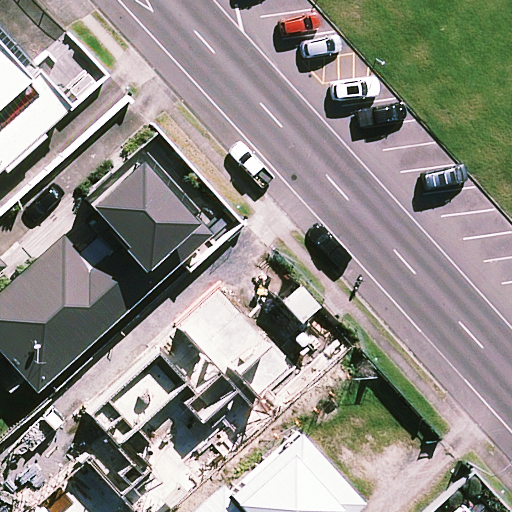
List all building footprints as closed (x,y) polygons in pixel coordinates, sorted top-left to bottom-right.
[(24,71),(0,43),(0,163),(65,106),(29,66),(24,71)] [(206,229),(133,148),(82,194),(105,220),(79,243),(64,226),(0,283),(0,348),(33,385),(206,229)] [(240,255),(0,479),(0,511),(115,511),(310,330),(240,255)] [(334,511),(355,493),(293,425),(225,487),(218,479),(182,511),(334,511)] [(461,511),(448,497),(431,511),(461,511)]
